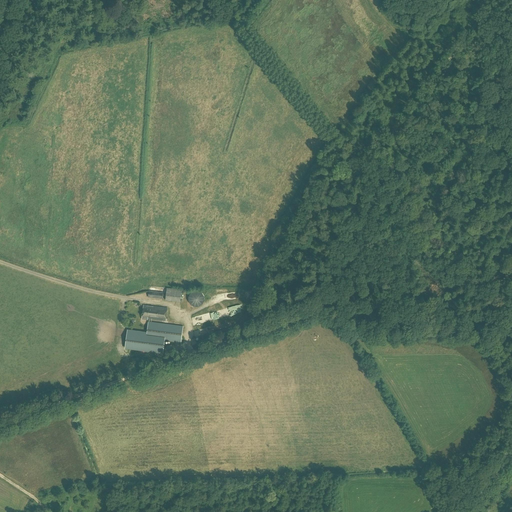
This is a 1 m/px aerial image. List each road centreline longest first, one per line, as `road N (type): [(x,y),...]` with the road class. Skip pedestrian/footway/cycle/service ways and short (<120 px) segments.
road 1 (track): [(350,330),(315,307),(0,424)]
road 2 (track): [(322,308),(375,159),(488,0)]
road 3 (track): [(453,511),(350,330)]
road 4 (track): [(473,330),(350,330)]
